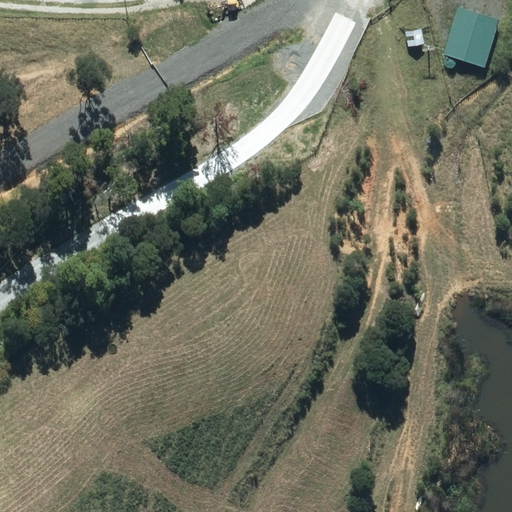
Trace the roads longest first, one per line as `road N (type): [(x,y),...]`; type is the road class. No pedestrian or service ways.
road 1 (unknown): [(362,0),(280,116),(230,158),(137,207),(0,297)]
road 2 (unknown): [(0,2),(165,0)]
